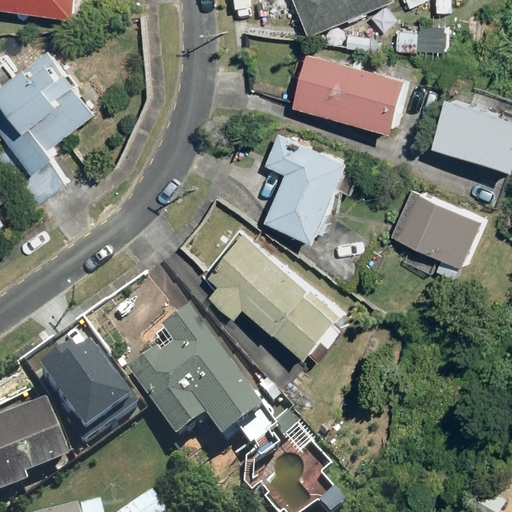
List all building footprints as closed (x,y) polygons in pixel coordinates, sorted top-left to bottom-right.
[(0,0),(0,11),(81,20),(82,0),(0,0)] [(298,0),(314,35),(394,0),(411,0),(415,8),(432,0),(298,0)] [(432,32),(402,30),(400,53),(430,55),(432,32)] [(417,73),(310,48),(296,106),(403,131),(417,73)] [(9,53),(0,61),(0,123),(40,174),(71,150),(67,144),(106,113),(56,50),(25,74),(9,53)] [(511,95),(459,82),(444,143),(511,159),(511,95)] [(357,159),(284,130),(270,165),(292,173),(273,221),(323,241),(357,159)] [(0,169),(0,212),(20,197),(0,169)] [(491,220),(414,185),(397,235),(447,258),(441,270),(463,281),(491,220)] [(323,283),(250,231),(217,278),(225,285),(216,298),(242,317),(248,309),(321,362),(354,317),(317,291),(323,283)] [(205,421),(221,444),(235,434),(249,453),(277,433),(189,308),(162,330),(169,339),(126,370),(143,395),(116,414),(125,427),(153,408),(176,441),(205,421)] [(128,392),(74,322),(45,346),(47,349),(26,365),(51,398),(64,389),(89,422),(128,392)] [(22,475),(68,457),(47,403),(0,420),(0,494),(25,485),(22,475)] [(331,469),(313,444),(297,455),(285,438),(243,469),(273,511),(308,511),(333,495),(320,477),(331,469)] [(166,511),(152,491),(122,511),(166,511)] [(101,511),(99,501),(46,511),(101,511)]
